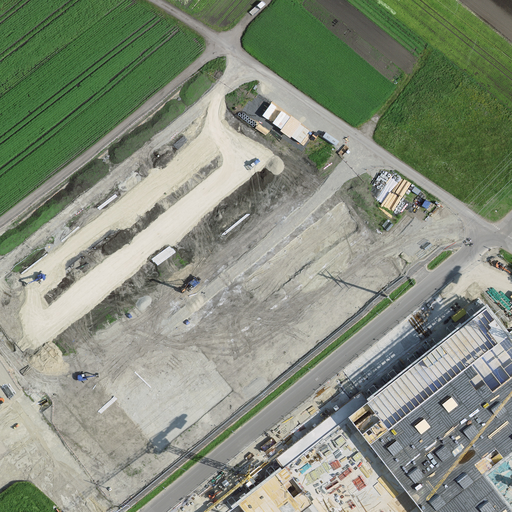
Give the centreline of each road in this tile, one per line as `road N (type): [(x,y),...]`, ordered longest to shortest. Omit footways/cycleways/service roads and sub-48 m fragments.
road 1 (unclassified): [(158,511),(496,233)]
road 2 (track): [(496,233),(225,43),(149,0)]
road 3 (track): [(0,222),(269,0)]
road 4 (track): [(357,139),(488,9)]
